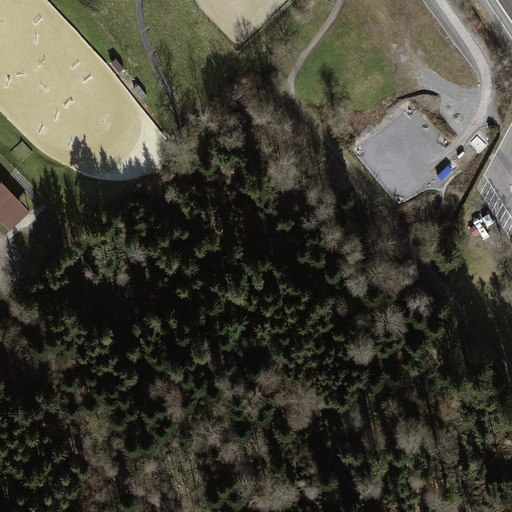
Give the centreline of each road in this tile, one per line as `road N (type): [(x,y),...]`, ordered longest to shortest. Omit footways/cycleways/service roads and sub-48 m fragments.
road 1 (track): [(387,218),(291,95),(296,68),(339,0)]
road 2 (unknown): [(445,0),(488,65),(488,127),(475,147),(411,172)]
road 3 (track): [(0,359),(63,442),(168,511)]
road 4 (track): [(387,218),(511,375)]
